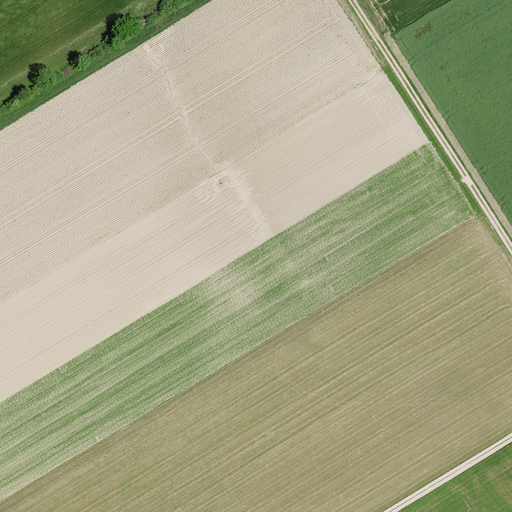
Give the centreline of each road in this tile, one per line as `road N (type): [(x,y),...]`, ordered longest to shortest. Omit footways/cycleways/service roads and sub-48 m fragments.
road 1 (track): [(511,250),(351,0)]
road 2 (track): [(511,438),(392,511)]
